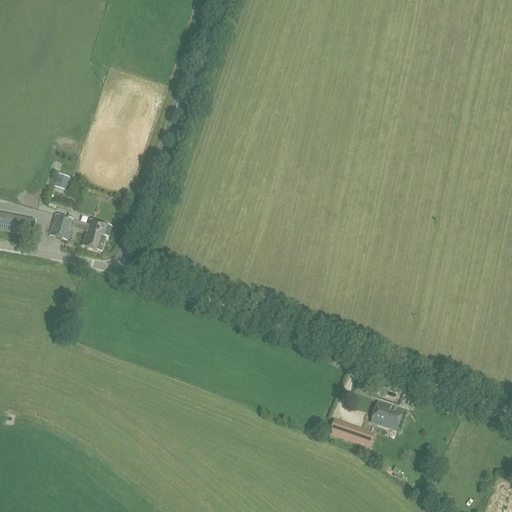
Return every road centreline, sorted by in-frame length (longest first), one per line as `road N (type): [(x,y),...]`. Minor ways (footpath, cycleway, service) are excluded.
road 1 (unclassified): [(511,422),(121,276)]
road 2 (unclassified): [(121,276),(216,0)]
road 3 (unclassified): [(121,276),(0,245)]
